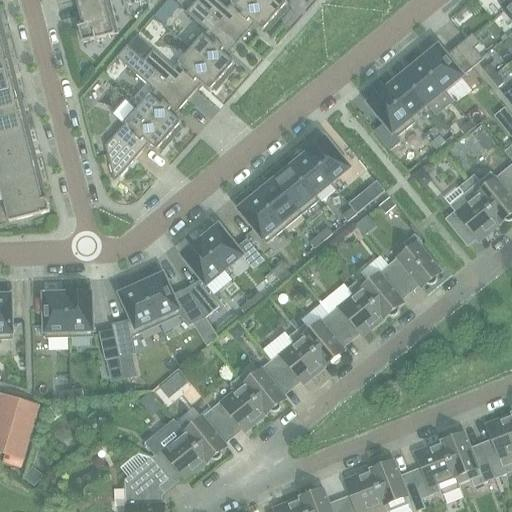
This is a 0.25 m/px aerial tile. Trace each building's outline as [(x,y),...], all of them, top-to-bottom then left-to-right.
[(82,43),(118,34),(109,0),(101,0),(77,6),(82,27),(78,28),(78,29),(79,29),(82,43)] [(216,0),(197,0),(196,2),(240,41),(254,25),(262,32),(265,28),(268,31),(278,21),(254,0),(234,0),(227,9),(216,0)] [(254,0),(278,21),(287,10),(284,7),(287,4),(282,0),(254,0)] [(511,0),(494,0),(504,12),(511,5),(511,0)] [(196,2),(186,13),(207,31),(190,50),(225,81),(234,70),(231,67),(234,64),(226,57),(240,41),(196,2)] [(156,13),(153,17),(163,25),(171,16),(161,7),(156,13)] [(0,51),(8,50),(3,30),(0,30),(0,51)] [(472,35),(466,40),(474,50),(480,44),(472,35)] [(466,40),(456,49),(472,69),(482,60),(474,50),(466,40)] [(427,56),(420,62),(444,92),(462,77),(472,69),(456,49),(446,57),(436,44),(425,53),(427,56)] [(127,46),(116,58),(154,91),(137,110),(172,140),(181,130),(178,127),(181,124),(173,116),(187,100),(143,61),(144,61),(127,46)] [(0,73),(13,70),(8,50),(0,51),(0,73)] [(144,61),(143,61),(187,100),(201,84),(209,92),(212,88),(216,91),(225,81),(190,50),(174,69),(153,50),(144,61)] [(420,62),(403,76),(427,105),(444,92),(420,62)] [(489,65),(482,70),(490,79),(496,74),(489,65)] [(0,94),(18,90),(13,70),(0,73),(0,94)] [(496,74),(490,79),(497,89),(504,83),(496,74)] [(403,76),(386,90),(414,124),(415,123),(411,118),(427,105),(403,76)] [(0,116),(23,110),(18,90),(0,94),(0,116)] [(377,92),(365,102),(384,124),(374,132),(389,151),(400,142),(397,138),(414,124),(386,90),(380,95),(377,92)] [(0,137),(29,130),(23,110),(0,116),(0,137)] [(162,152),(172,141),(137,110),(105,147),(114,183),(148,145),(156,152),(159,149),(162,152)] [(469,122),(459,129),(464,136),(474,128),(469,122)] [(469,137),(483,155),(495,145),(480,128),(469,137)] [(0,159),(34,150),(29,130),(0,137),(0,159)] [(307,155),(331,184),(349,169),(323,136),(312,145),(315,148),(307,155)] [(440,136),(430,144),(436,150),(445,143),(440,136)] [(430,144),(421,151),(426,158),(436,150),(430,144)] [(0,180),(39,171),(34,150),(0,159),(0,180)] [(315,197),(331,184),(307,155),(290,168),(318,202),(319,202),(315,197)] [(273,182),(301,216),(318,202),(290,168),(273,182)] [(0,180),(0,188),(3,201),(44,191),(39,171),(0,180)] [(424,172),(415,179),(422,187),(427,183),(428,177),(424,172)] [(474,176),(467,182),(500,224),(504,221),(507,222),(511,222),(511,220),(511,200),(511,199),(511,181),(504,172),(495,179),(490,174),(479,183),(474,176)] [(447,196),(461,184),(454,176),(440,188),(447,196)] [(301,216),(273,182),(257,196),(284,230),(301,216)] [(479,242),(500,224),(467,182),(459,188),(464,195),(450,207),(455,212),(445,220),(462,240),(471,233),(479,242)] [(40,215),(49,212),(44,191),(3,201),(9,222),(40,214),(40,215)] [(364,191),(348,204),(351,209),(356,215),(372,202),(364,191)] [(266,245),(284,230),(257,196),(249,202),(246,199),(236,208),(266,245)] [(389,198),(380,206),(386,214),(396,206),(389,198)] [(351,209),(342,216),(347,223),(356,215),(351,209)] [(207,236),(200,242),(224,271),(242,257),(253,271),(264,262),(246,240),(236,249),(216,224),(204,233),(207,236)] [(318,236),(323,242),(332,235),(327,228),(318,236)] [(323,242),(318,236),(309,243),(314,250),(323,242)] [(398,259),(388,267),(405,287),(414,279),(421,288),(426,285),(430,286),(433,285),(436,283),(437,280),(436,276),(440,273),(419,247),(422,245),(414,236),(404,244),(409,251),(398,260),(398,259)] [(206,286),(224,271),(200,242),(192,248),(190,245),(179,254),(206,286)] [(282,265),(272,273),(281,284),(291,276),(282,265)] [(363,278),(356,284),(384,319),(388,316),(391,317),(394,317),(397,314),(399,311),(398,308),(403,304),(395,295),(405,287),(388,267),(379,275),(368,284),(363,278)] [(189,292),(174,299),(161,272),(148,278),(149,282),(141,285),(160,325),(180,316),(189,326),(205,319),(189,292)] [(310,318),(349,281),(339,272),(300,308),(310,318)] [(362,337),(384,319),(356,284),(348,290),(353,296),(340,308),(339,307),(329,315),(346,335),(355,327),(362,337)] [(132,338),(160,325),(141,285),(132,289),(131,286),(118,291),(131,321),(112,325),(113,331),(119,358),(136,355),(132,338)] [(199,286),(189,292),(205,319),(206,320),(219,310),(199,286)] [(76,294),(67,295),(69,339),(92,338),(91,290),(76,290),(76,294)] [(69,339),(67,295),(57,295),(57,291),(43,291),(45,339),(69,339)] [(0,342),(12,342),(11,292),(0,292),(0,342)] [(258,294),(249,301),(254,308),(263,300),(258,294)] [(249,301),(240,309),(245,315),(254,308),(249,301)] [(304,326),(297,332),(325,367),(329,364),(332,365),(336,365),(338,362),(340,359),(339,356),(344,352),(336,343),(346,335),(329,315),(320,323),(310,332),(304,326)] [(259,336),(266,348),(291,333),(284,321),(259,336)] [(113,331),(99,334),(104,361),(107,361),(119,358),(113,331)] [(280,355),(270,363),(287,383),(296,375),(304,384),(325,367),(297,332),(289,338),(295,344),(281,355),(280,355)] [(245,373),(238,379),(266,415),(270,412),(273,413),(277,412),(279,410),(281,407),(280,403),(285,400),(278,390),(287,383),(270,363),(261,370),(261,371),(251,380),(245,373)] [(221,403),(212,410),(228,431),(237,423),(245,432),(266,415),(238,379),(230,385),(236,392),(222,403),(221,403)] [(70,391),(71,399),(83,398),(82,390),(70,391)] [(59,401),(71,399),(70,391),(58,393),(59,401)] [(23,460),(39,406),(1,394),(0,397),(0,453),(9,456),(23,460)] [(186,421),(179,427),(207,463),(211,460),(214,461),(218,460),(220,458),(222,455),(221,451),(226,447),(219,438),(228,431),(212,410),(202,418),(202,419),(192,428),(186,421)] [(494,445),(483,450),(495,479),(511,472),(511,415),(486,426),(494,445)] [(174,421),(145,444),(155,457),(151,460),(168,480),(178,471),(186,480),(207,463),(179,427),(174,421)] [(474,487),(495,479),(483,450),(472,454),(464,435),(442,443),(458,485),(471,480),(474,487)] [(423,473),(412,478),(421,500),(442,492),(444,497),(460,491),(458,485),(442,443),(416,454),(423,473)] [(9,456),(6,465),(20,469),(23,460),(9,456)] [(164,511),(164,506),(162,506),(161,497),(164,494),(159,487),(168,480),(151,460),(125,481),(126,508),(127,508),(127,511),(164,511)] [(393,463),(371,471),(385,506),(387,511),(390,511),(421,500),(412,478),(401,482),(393,463)] [(31,469),(22,480),(33,488),(42,477),(31,469)] [(353,501),(341,505),(344,511),(387,511),(385,506),(371,471),(345,482),(353,501)] [(344,511),(341,505),(330,510),(323,491),(300,499),(305,511),(344,511)] [(275,511),(305,511),(300,499),(275,510),(275,511)]
